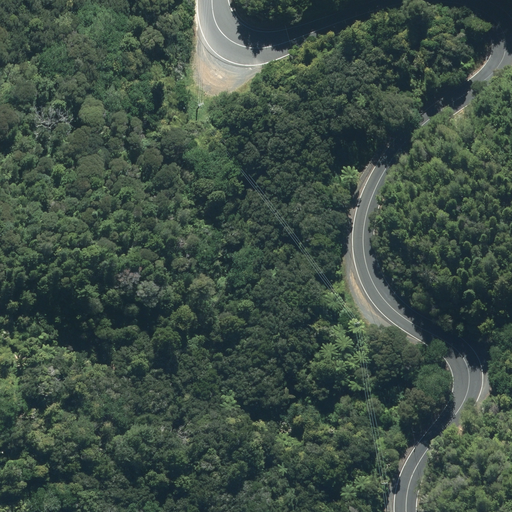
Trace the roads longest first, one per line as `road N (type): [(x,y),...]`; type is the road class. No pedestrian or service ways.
road 1 (secondary): [(412,0),(465,5),(498,20),(508,51),(495,78),(409,139),(375,186),(366,240),(376,288),(408,321),(449,344),(467,365),(470,388),(408,486),(408,511)]
road 2 (secondary): [(213,0),(220,34),(260,49),(409,0)]
